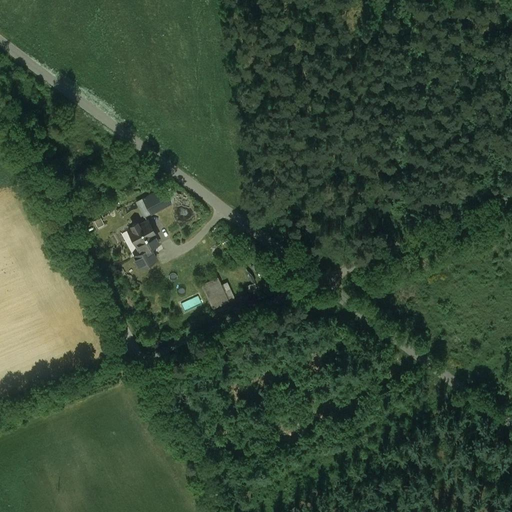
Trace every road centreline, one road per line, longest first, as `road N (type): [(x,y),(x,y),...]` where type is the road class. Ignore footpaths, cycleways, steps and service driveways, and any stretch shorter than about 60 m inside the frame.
road 1 (unclassified): [(323,282),(0,39)]
road 2 (unclassified): [(0,93),(143,361)]
road 3 (unclassified): [(511,425),(323,282)]
road 4 (unclassified): [(511,199),(323,282)]
road 5 (unclassified): [(323,282),(143,361)]
road 6 (unclassified): [(143,361),(229,511)]
